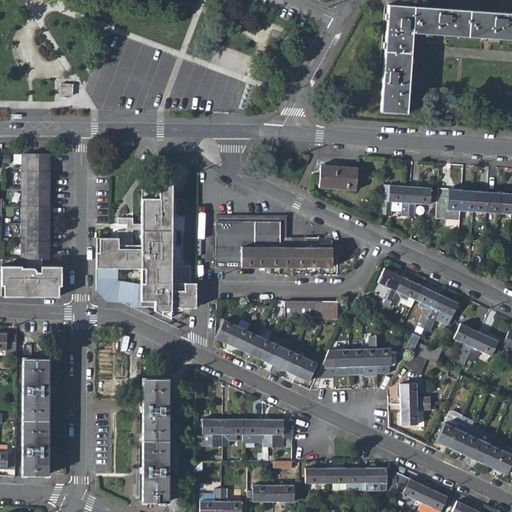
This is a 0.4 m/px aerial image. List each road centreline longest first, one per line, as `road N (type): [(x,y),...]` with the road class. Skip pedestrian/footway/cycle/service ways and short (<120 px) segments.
road 1 (residential): [(511,503),(194,354)]
road 2 (residential): [(194,354),(209,289),(345,290),(364,273),(378,241)]
road 3 (residential): [(511,150),(279,133)]
road 4 (residential): [(378,241),(222,166),(209,130)]
road 5 (residential): [(80,314),(80,127)]
road 6 (residential): [(74,496),(80,314)]
road 7 (residential): [(511,303),(378,241)]
road 8 (residential): [(209,130),(80,127)]
road 9 (residential): [(279,133),(341,21)]
road 10 (residential): [(194,354),(118,318),(80,314)]
